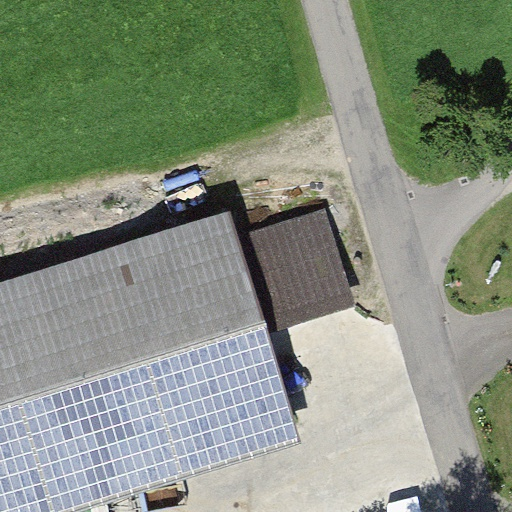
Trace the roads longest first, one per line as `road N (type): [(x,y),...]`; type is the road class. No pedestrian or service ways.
road 1 (residential): [(329,0),(475,511)]
road 2 (track): [(406,278),(511,148)]
